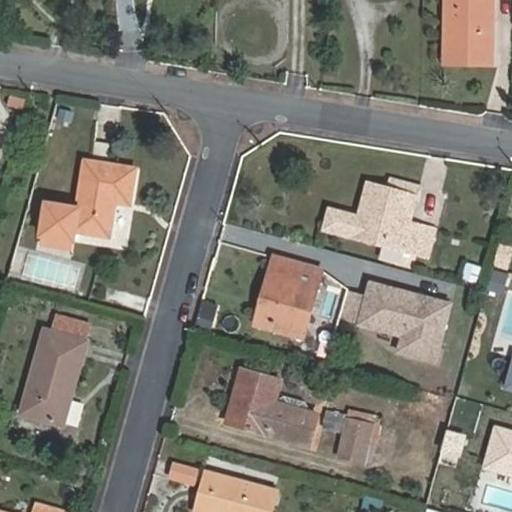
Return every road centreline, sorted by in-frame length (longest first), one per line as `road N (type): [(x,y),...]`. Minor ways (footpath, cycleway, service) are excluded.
road 1 (residential): [(243,99),(120,511)]
road 2 (residential): [(243,99),(511,142)]
road 3 (residential): [(0,61),(243,99)]
